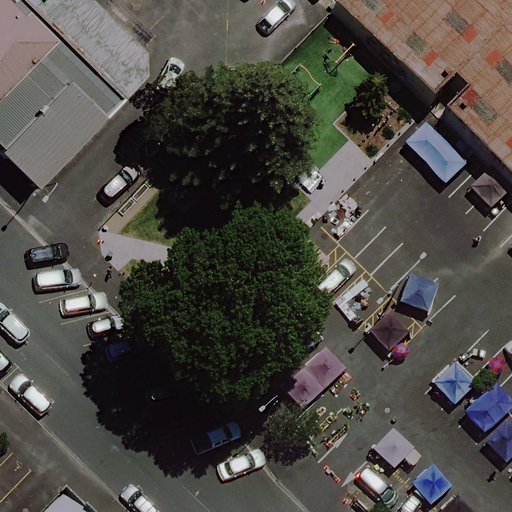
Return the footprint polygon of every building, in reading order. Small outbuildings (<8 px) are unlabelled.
[(0,0),(0,13),(89,100),(134,53),(79,0),(0,0)] [(307,0),(323,14),(336,0),(307,0)] [(511,208),(511,0),(336,0),(323,14),(307,30),(502,219),(511,208)] [(89,100),(0,13),(0,177),(7,184),(89,100)] [(100,511),(77,488),(52,511),(100,511)] [(0,511),(1,511),(8,505),(0,496),(0,511)]
